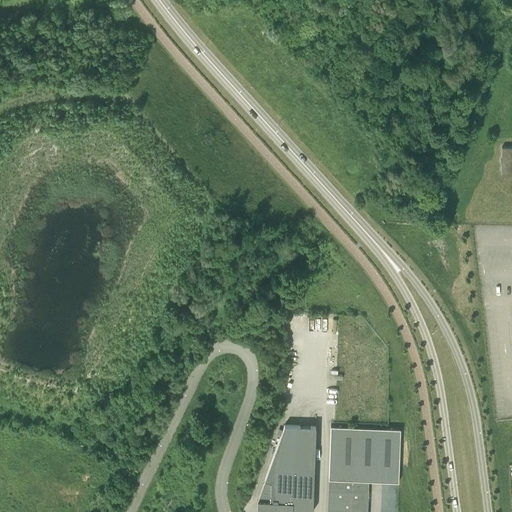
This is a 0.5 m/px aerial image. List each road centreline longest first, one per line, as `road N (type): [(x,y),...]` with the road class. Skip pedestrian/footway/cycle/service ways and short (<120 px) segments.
road 1 (unclassified): [(224,511),(222,475),(255,368),(234,346),(210,352),(197,367),(128,511)]
road 2 (secondary): [(159,0),(374,240)]
road 3 (secondary): [(488,511),(462,364),(421,287),(374,240)]
road 4 (secondary): [(374,240),(412,304),(437,372),(456,511)]
